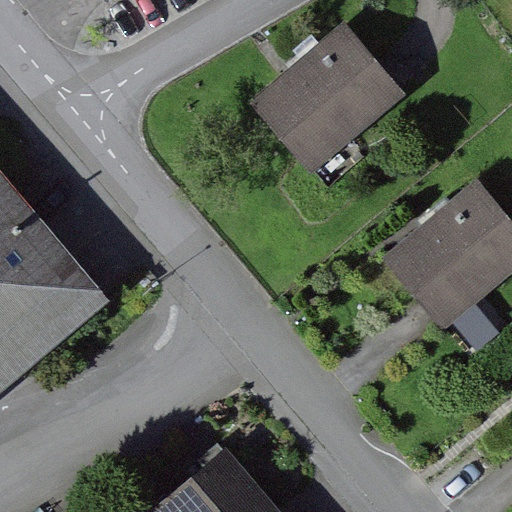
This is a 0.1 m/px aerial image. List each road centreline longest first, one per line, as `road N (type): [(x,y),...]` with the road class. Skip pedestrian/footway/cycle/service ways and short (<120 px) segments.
road 1 (residential): [(0,486),(243,312)]
road 2 (residential): [(243,312),(75,112)]
road 3 (residential): [(401,511),(243,312)]
road 4 (residential): [(75,112),(265,0)]
